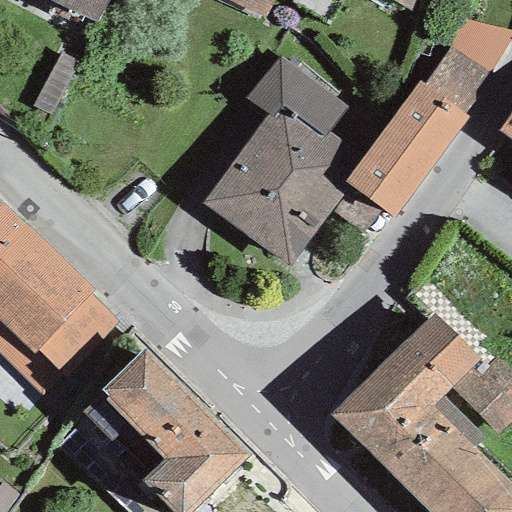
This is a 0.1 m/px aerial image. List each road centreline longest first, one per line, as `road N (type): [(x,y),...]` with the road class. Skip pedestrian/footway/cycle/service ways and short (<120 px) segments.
road 1 (tertiary): [(511,74),(445,186),(355,310),(246,416)]
road 2 (unclassified): [(246,416),(0,178)]
road 3 (tertiary): [(246,416),(345,511)]
